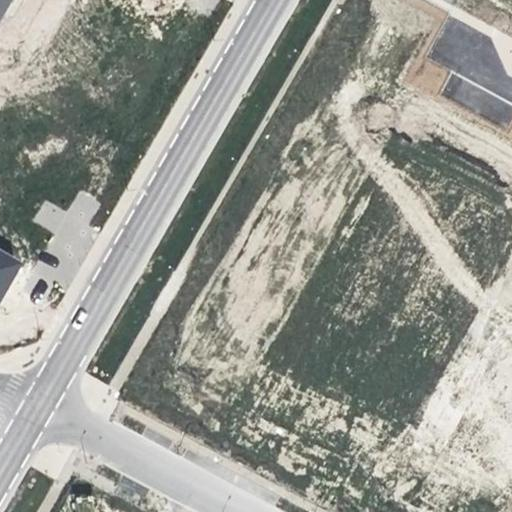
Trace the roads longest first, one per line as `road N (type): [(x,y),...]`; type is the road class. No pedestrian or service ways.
road 1 (tertiary): [(270,0),(35,404)]
road 2 (residential): [(35,404),(238,511)]
